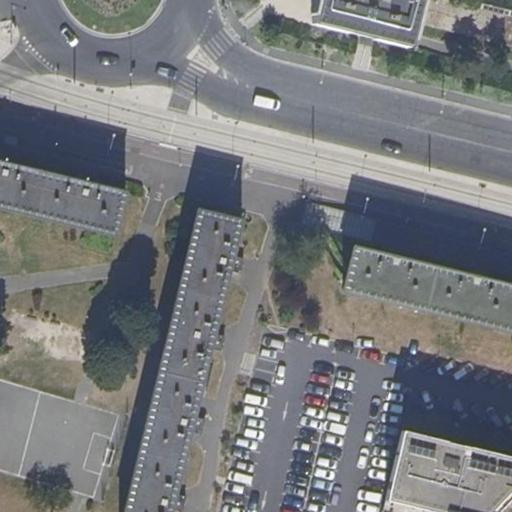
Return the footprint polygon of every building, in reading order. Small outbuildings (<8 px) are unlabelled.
[(416,0),(316,0),(311,23),(406,47),(416,0)] [(511,46),(511,21),(423,0),(417,23),(511,46)] [(16,165),(18,155),(3,151),(1,162),(16,165)] [(78,180),(16,165),(1,162),(0,161),(0,208),(114,236),(124,191),(93,183),(78,180)] [(93,183),(96,174),(80,170),(78,180),(93,183)] [(214,329),(219,309),(229,270),(232,253),(241,218),(196,208),(122,511),(169,511),(171,505),(175,489),(190,427),(194,412),(210,344),(214,329)] [(511,286),(485,280),(467,275),(401,259),(384,255),(351,247),(340,291),(511,332),(511,286)] [(384,255),(401,259),(403,252),(386,248),(384,255)] [(240,273),(244,257),(232,253),(229,270),(240,273)] [(467,275),(485,280),(487,272),(468,268),(467,275)] [(221,347),(226,332),(214,329),(210,344),(221,347)] [(201,430),(205,414),(194,412),(190,427),(201,430)] [(511,511),(511,458),(401,432),(383,502),(413,508),(412,511),(511,511)] [(182,508),(186,492),(175,489),(171,505),(182,508)]
